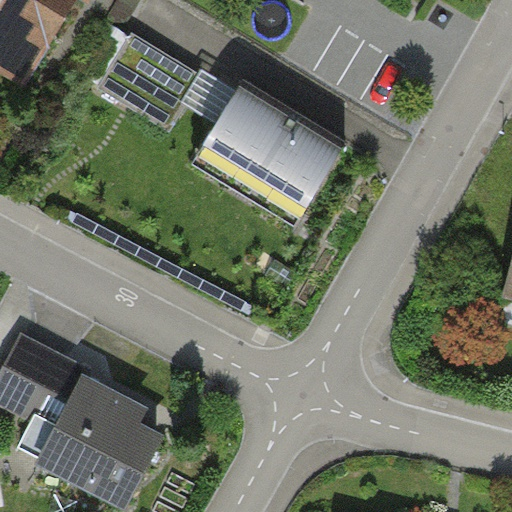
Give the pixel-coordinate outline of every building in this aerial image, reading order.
[(0,0),(0,61),(32,80),(77,0),(0,0)] [(202,76),(138,38),(107,90),(171,128),(202,76)] [(245,80),(193,162),(295,226),(347,143),(245,80)] [(511,247),(499,302),(511,305),(511,247)] [(145,413),(86,383),(91,374),(24,338),(0,383),(0,399),(24,412),(38,387),(72,405),(60,427),(39,416),(23,446),(128,500),(159,441),(137,429),(145,413)]
